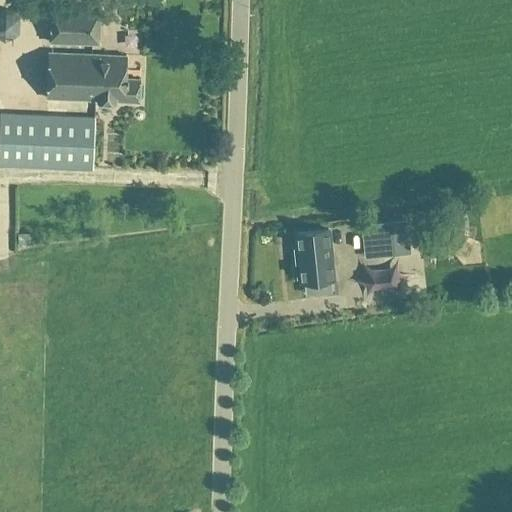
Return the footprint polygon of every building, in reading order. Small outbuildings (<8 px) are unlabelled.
[(99,45),(100,9),(50,7),(49,43),(99,45)] [(85,99),(95,99),(98,99),(98,101),(116,102),(116,100),(138,101),(139,79),(126,78),(128,55),(50,51),(48,97),(85,99)] [(96,115),(0,111),(0,165),(94,169),(96,115)] [(390,221),(362,224),(366,256),(394,253),(390,221)] [(329,278),(333,278),(328,228),(296,231),(298,248),(299,260),(295,261),(297,278),(301,277),(301,281),(305,281),(329,278)] [(334,311),(333,283),(285,284),(285,312),(334,311)]
